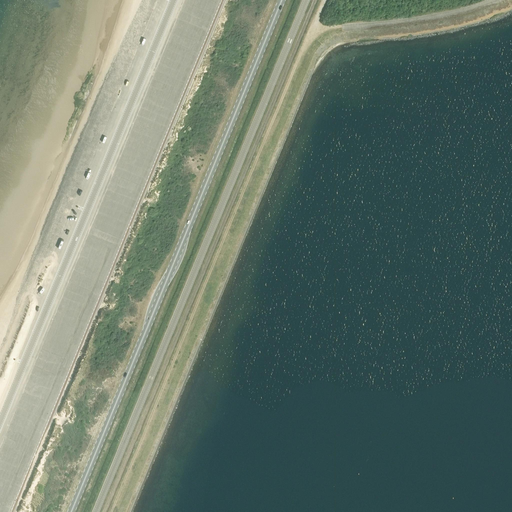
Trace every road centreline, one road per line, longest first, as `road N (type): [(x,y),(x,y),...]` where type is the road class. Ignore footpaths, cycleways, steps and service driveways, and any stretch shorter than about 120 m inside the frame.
road 1 (primary): [(70,511),(281,0)]
road 2 (tertiary): [(95,511),(305,0)]
road 3 (unclassified): [(0,419),(172,0)]
